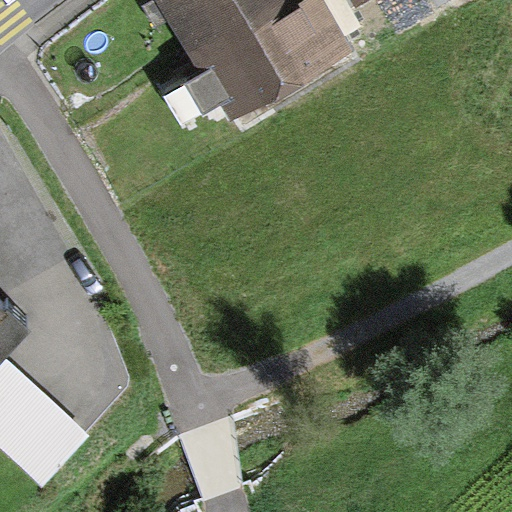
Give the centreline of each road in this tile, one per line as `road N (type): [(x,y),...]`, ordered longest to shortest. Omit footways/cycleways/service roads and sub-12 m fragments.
road 1 (residential): [(220,511),(201,412),(142,279),(0,54)]
road 2 (track): [(511,250),(201,412)]
